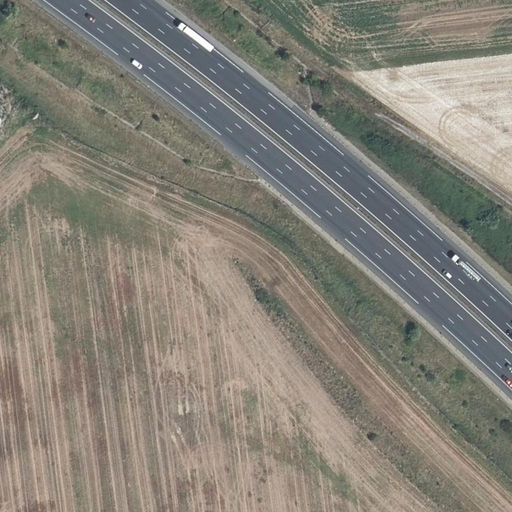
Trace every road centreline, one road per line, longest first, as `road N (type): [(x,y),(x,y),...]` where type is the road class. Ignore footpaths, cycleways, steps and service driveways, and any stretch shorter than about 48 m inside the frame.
road 1 (motorway): [(66,0),(317,198),(511,374)]
road 2 (motorway): [(511,326),(223,73),(126,0)]
